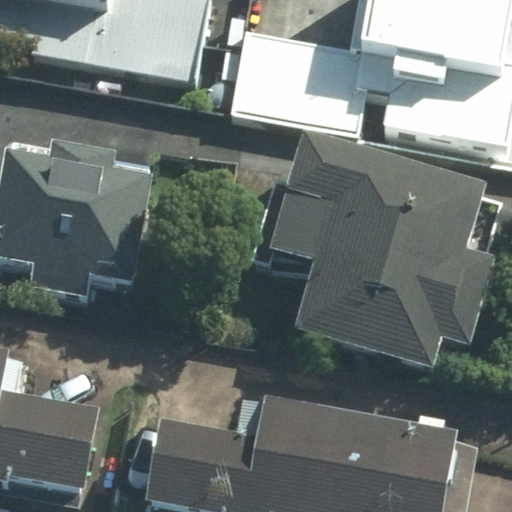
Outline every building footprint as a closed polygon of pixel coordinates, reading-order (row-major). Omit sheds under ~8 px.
[(212,10),(150,0),(0,0),(0,56),(38,62),(35,76),(196,103),(212,10)] [(511,54),(511,6),(473,0),(378,0),(366,73),(246,52),(233,129),(507,176),(511,146),(511,98),(505,97),(511,54)] [(0,296),(26,301),(24,311),(80,320),(81,310),(129,318),(150,192),(7,168),(0,210),(0,296)] [(469,378),(492,297),(479,293),(498,228),(299,171),(266,284),(312,297),(294,360),(429,399),(437,369),(469,378)] [(0,415),(5,388),(0,386),(0,505),(38,511),(87,511),(100,444),(0,426),(0,415)] [(265,434),(258,473),(162,456),(152,511),(444,511),(452,467),(265,434)]
